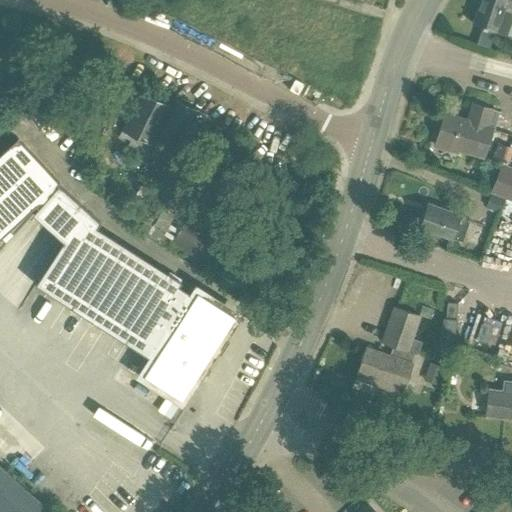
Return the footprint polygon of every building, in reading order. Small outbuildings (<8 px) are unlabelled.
[(511,0),(480,0),(472,24),(507,36),(511,20),(511,0)] [(120,141),(128,145),(147,154),(155,137),(170,108),(140,93),(118,138),(120,139),(120,141)] [(173,100),(170,108),(155,137),(187,153),(205,116),(173,100)] [(436,142),(483,157),(492,129),(493,130),(499,113),(492,111),(492,110),(473,104),(467,121),(445,114),(436,142)] [(0,237),(35,205),(36,206),(54,184),(56,186),(59,183),(17,138),(0,153),(0,237)] [(507,166),(511,150),(511,148),(498,144),(493,161),(507,166)] [(511,168),(502,165),(491,191),(511,199),(511,168)] [(153,360),(143,376),(181,400),(194,379),(199,383),(209,365),(204,362),(233,316),(195,293),(193,297),(177,287),(180,283),(92,228),(97,221),(54,184),(34,208),(65,234),(32,285),(153,360)] [(419,228),(451,239),(451,238),(462,242),(470,219),(460,216),(460,215),(428,204),(419,228)] [(173,241),(203,261),(220,235),(189,215),(173,241)] [(445,319),(456,320),(457,304),(446,303),(445,319)] [(389,356),(410,363),(414,352),(408,350),(420,317),(393,308),(382,342),(392,345),(389,356)] [(440,343),(453,344),(456,320),(445,319),(443,319),(440,343)] [(412,364),(410,363),(389,356),(366,348),(358,373),(381,381),(380,386),(401,393),(412,364)] [(429,364),(425,374),(439,379),(443,368),(429,364)] [(486,416),(511,419),(511,380),(504,380),(503,390),(489,388),(486,416)] [(1,426),(24,451),(35,441),(11,416),(1,426)] [(83,450),(66,440),(60,451),(92,469),(113,433),(97,424),(83,450)] [(130,504),(153,478),(121,450),(98,475),(130,504)] [(0,511),(37,511),(43,506),(0,467),(0,511)]
